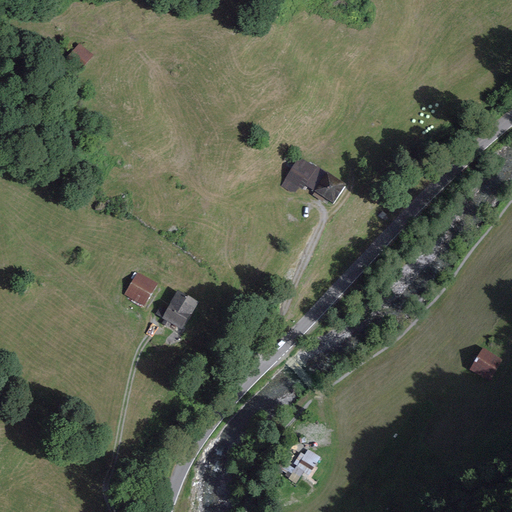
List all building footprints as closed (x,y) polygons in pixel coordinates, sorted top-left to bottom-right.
[(88,67),(97,58),(83,44),(74,53),(88,67)] [(315,169),(301,160),(284,185),(294,191),(299,184),(304,187),(315,169)] [(343,185),(328,175),(318,190),(333,200),(343,185)] [(165,288),(141,274),(129,296),(154,309),(165,288)] [(208,306),(185,294),(176,311),(167,306),(163,314),(195,331),(208,306)] [(503,366),(483,352),(471,370),(490,384),(503,366)] [(322,461),(309,452),(301,465),(314,473),(322,461)]
